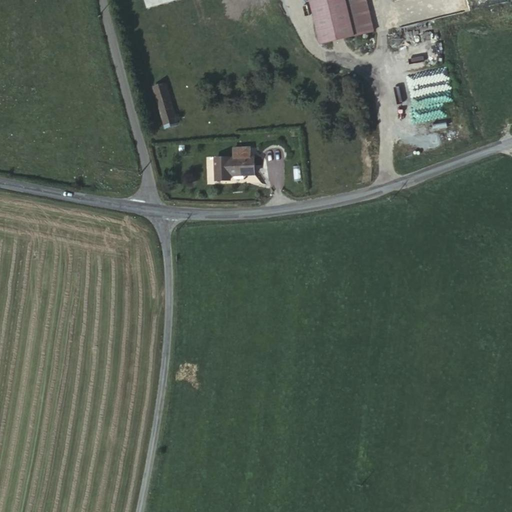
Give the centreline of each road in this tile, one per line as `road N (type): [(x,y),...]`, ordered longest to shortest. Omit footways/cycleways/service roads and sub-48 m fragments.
road 1 (tertiary): [(511,139),(321,203),(154,210)]
road 2 (unclassified): [(154,210),(167,352),(138,511)]
road 3 (unclassified): [(104,0),(154,210)]
road 4 (tertiary): [(154,210),(0,181)]
